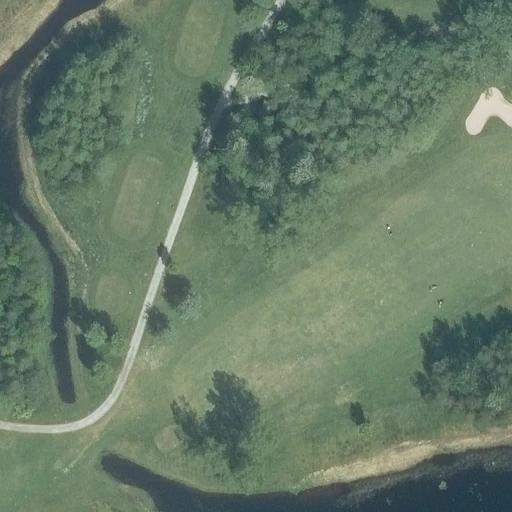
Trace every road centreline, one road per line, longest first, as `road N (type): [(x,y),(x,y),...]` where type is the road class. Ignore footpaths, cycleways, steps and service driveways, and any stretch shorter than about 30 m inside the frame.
road 1 (track): [(281,0),(207,134),(115,393),(72,429),(0,425)]
road 2 (track): [(219,107),(496,5)]
